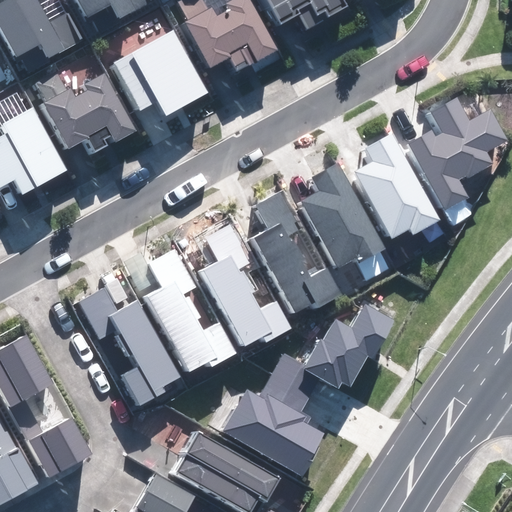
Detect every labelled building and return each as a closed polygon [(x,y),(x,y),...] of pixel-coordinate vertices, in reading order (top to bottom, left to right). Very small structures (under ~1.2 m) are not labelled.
[(48,58),(82,40),(67,13),(52,21),(40,0),(3,0),(0,2),(0,27),(17,57),(41,44),(48,58)] [(118,20),(153,0),(77,0),(87,17),(109,4),(118,20)] [(183,22),(210,69),(230,58),(237,71),(257,60),(280,47),(253,0),(231,0),(226,3),(229,9),(218,15),(212,5),(183,22)] [(268,0),(282,24),(301,13),(309,28),(349,6),(345,0),(268,0)] [(157,101),(167,117),(209,93),(173,29),(112,63),(140,111),(157,101)] [(44,103),(69,149),(87,138),(95,153),(109,146),(105,138),(113,134),(117,142),(137,131),(105,72),(85,83),(88,89),(75,96),(71,89),(68,91),(57,70),(36,82),(46,101),(44,103)] [(408,143),(446,210),(469,198),(458,179),(492,161),(486,151),(508,139),(491,108),(470,120),(457,98),(432,112),(443,132),(436,136),(432,129),(408,143)] [(0,187),(15,179),(24,195),(69,169),(34,107),(4,124),(8,132),(0,136),(0,187)] [(412,230),(414,234),(440,221),(392,132),(367,146),(375,161),(356,171),(394,240),(412,230)] [(355,259),(368,282),(390,270),(380,252),(387,249),(339,161),(311,177),(318,189),(301,199),(339,268),(355,259)] [(319,307),(342,294),(328,269),(321,272),(294,222),(298,220),(281,190),(254,205),(269,231),(253,240),(294,314),(316,302),(319,307)] [(268,341),(291,328),(277,302),(271,306),(243,256),(247,254),(230,224),(204,239),(218,265),(202,274),(244,348),(265,336),(268,341)] [(213,365),(236,352),(222,326),(216,330),(188,280),(192,278),(175,248),(149,263),(163,289),(147,298),(188,372),(210,360),(213,365)] [(122,374),(140,406),(164,393),(161,388),(182,377),(139,299),(117,311),(104,287),(79,301),(100,338),(116,330),(136,366),(122,374)] [(319,377),(339,388),(342,382),(351,387),(368,355),(373,358),(394,319),(365,304),(352,328),(336,319),(324,340),(321,339),(306,365),(304,369),(319,377)] [(0,351),(0,387),(48,480),(93,457),(73,419),(44,434),(27,400),(57,385),(31,335),(0,351)] [(301,411),(319,377),(304,369),(306,365),(284,354),(261,397),(246,389),(222,433),(301,476),(325,433),(308,424),(312,417),(301,411)] [(0,506),(42,483),(0,407),(0,444),(6,454),(0,457),(0,506)] [(170,470),(243,511),(250,511),(259,496),(268,501),(281,478),(194,429),(170,470)] [(187,511),(196,496),(156,473),(133,511),(187,511)]
